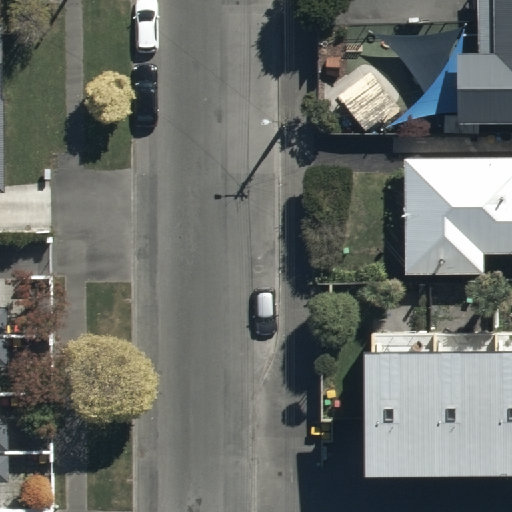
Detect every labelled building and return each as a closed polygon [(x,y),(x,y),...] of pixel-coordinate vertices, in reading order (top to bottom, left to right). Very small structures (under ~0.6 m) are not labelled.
[(453,46),(454,116),(511,115),(511,0),(477,0),(478,46),(453,46)] [(369,57),(365,61),(334,87),(368,128),(404,98),(369,57)] [(511,153),(405,154),(407,266),(480,266),(480,251),(511,250),(511,153)] [(7,418),(0,417),(0,366),(10,367),(9,304),(0,304),(0,475),(8,476),(7,418)] [(511,329),(358,330),(359,463),(511,461),(511,329)]
